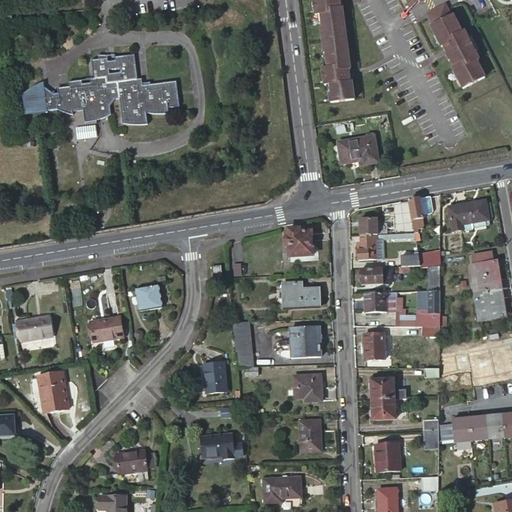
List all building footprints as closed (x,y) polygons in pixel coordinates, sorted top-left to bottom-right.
[(330,103),(354,100),(352,81),(350,82),(346,82),(344,70),(348,70),(350,69),(342,8),(341,8),(336,9),(335,0),(313,0),(316,16),(317,15),(321,15),(322,24),(323,30),(321,30),(324,53),(326,53),(327,60),(328,69),(325,69),(323,69),(325,86),(327,85),(331,85),(332,94),(329,94),(330,103)] [(427,13),(429,17),(447,7),(445,4),(427,13)] [(463,88),(485,77),(476,60),(479,59),(475,52),(468,38),(464,30),(461,31),(453,15),(451,16),(447,7),(429,17),(433,25),(431,26),(436,35),(437,34),(441,41),(440,42),(442,46),(447,44),(457,65),(453,67),(455,71),(456,71),(460,78),(459,79),(463,88)] [(471,36),(468,38),(475,52),(478,50),(471,36)] [(109,55),(100,54),(101,59),(93,60),(95,78),(92,79),(93,82),(84,83),(84,80),(70,81),(71,86),(60,88),(61,93),(56,94),(45,86),(45,83),(43,84),(40,86),(38,87),(34,89),(31,92),(28,94),(26,96),(28,113),(60,109),(62,110),(64,111),(66,112),(68,112),(70,113),(75,115),(75,111),(85,110),(86,116),(97,114),(98,120),(100,119),(104,118),(107,117),(110,116),(113,114),(112,105),(116,99),(116,98),(121,98),(125,123),(128,123),(131,124),(134,124),(138,124),(140,125),(144,124),(148,124),(150,124),(148,112),(150,112),(153,113),(157,113),(160,114),(164,113),(168,113),(171,113),(170,107),(181,106),(178,80),(152,84),(152,81),(144,82),(144,85),(140,86),(137,82),(135,83),(135,79),(139,79),(136,54),(116,56),(117,62),(110,63),(109,55)] [(75,127),(77,139),(96,136),(95,125),(75,127)] [(377,162),(372,133),(365,134),(366,138),(337,143),(341,164),(359,161),(360,165),(377,162)] [(408,200),(413,233),(416,233),(416,229),(422,229),(420,219),(423,219),(419,198),(408,200)] [(488,220),(485,199),(450,205),(454,229),(464,227),(466,229),(473,228),(474,226),(474,222),(488,220)] [(377,220),(361,221),(362,236),(377,235),(377,220)] [(312,255),(312,231),(300,232),(300,228),(288,229),(289,237),(286,237),(284,239),(284,244),(286,245),(289,245),(289,256),(312,255)] [(414,239),(413,233),(377,235),(362,236),(362,245),(359,245),(360,260),(378,259),(378,241),(414,239)] [(439,266),(439,255),(439,252),(431,251),(417,255),(418,266),(419,268),(429,267),(439,266)] [(406,267),(418,266),(417,255),(399,256),(399,267),(406,267)] [(495,261),(470,265),(474,293),(499,289),(495,261)] [(221,276),(220,266),(212,267),(213,276),(221,276)] [(439,290),(439,266),(429,267),(429,291),(439,290)] [(362,286),(383,285),(382,272),(386,272),(386,268),(362,270),(362,286)] [(393,272),(392,268),(386,268),(386,272),(382,272),(383,285),(389,285),(391,282),(391,273),(393,272)] [(321,307),(320,288),(300,289),(300,283),(284,283),(285,309),(321,307)] [(161,308),(157,285),(136,289),(139,311),(161,308)] [(499,289),(474,293),(478,320),(503,317),(499,289)] [(439,316),(439,298),(439,290),(429,291),(387,293),(388,313),(397,313),(397,327),(399,327),(423,327),(439,327),(439,316)] [(387,293),(366,294),(367,314),(388,313),(387,293)] [(124,337),(120,318),(109,319),(110,320),(102,322),(102,321),(92,323),(95,342),(124,337)] [(249,322),(233,323),(237,368),(239,368),(253,368),(249,322)] [(321,357),(321,327),(292,328),(293,358),(321,357)] [(439,337),(439,327),(423,327),(423,337),(439,337)] [(56,352),(52,331),(23,336),(26,357),(56,352)] [(387,361),(386,335),(366,336),(367,361),(387,361)] [(227,393),(225,364),(204,366),(206,394),(227,393)] [(260,376),(259,367),(253,368),(239,368),(239,376),(260,376)] [(439,378),(439,368),(425,368),(425,378),(439,378)] [(69,408),(63,374),(39,378),(41,390),(42,390),(46,412),(69,408)] [(323,402),(322,376),(293,377),(294,399),(310,399),(311,403),(323,402)] [(394,380),(372,381),(372,401),(395,400),(406,399),(406,390),(394,390),(394,380)] [(395,400),(372,401),(373,421),(396,420),(395,400)] [(511,438),(511,414),(503,416),(505,440),(511,438)] [(487,417),(488,434),(489,441),(505,440),(503,416),(487,417)] [(0,439),(19,437),(17,417),(0,418),(0,439)] [(489,441),(488,434),(487,417),(470,419),(470,420),(472,443),(489,441)] [(470,420),(470,419),(452,421),(454,445),(472,443),(470,420)] [(324,452),(323,421),(301,422),(302,453),(324,452)] [(437,421),(423,422),(424,431),(437,430),(437,421)] [(437,430),(424,431),(424,450),(438,450),(437,430)] [(231,446),(229,436),(199,441),(203,460),(222,456),(223,461),(234,459),(233,458),(242,456),(240,444),(231,446)] [(401,472),(400,445),(377,446),(378,472),(401,472)] [(146,456),(146,452),(117,455),(119,475),(148,472),(148,470),(146,456)] [(156,469),(154,455),(146,456),(148,470),(156,469)] [(302,498),(302,477),(264,478),(265,503),(282,503),(282,499),(302,498)] [(437,478),(422,478),(423,491),(438,491),(437,478)] [(398,511),(398,490),(379,491),(379,511),(398,511)] [(126,511),(127,499),(100,500),(100,511),(126,511)] [(511,511),(511,501),(497,505),(498,511),(511,511)]
